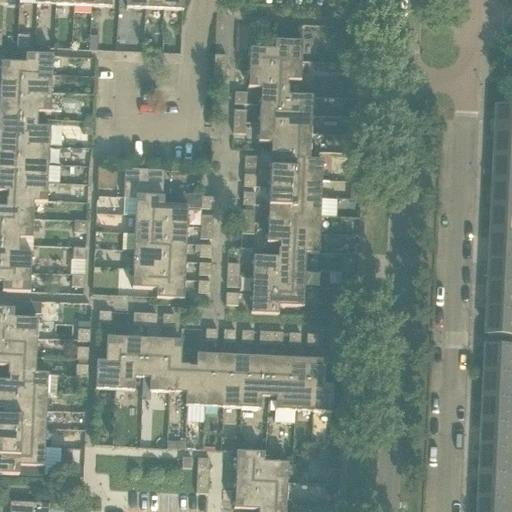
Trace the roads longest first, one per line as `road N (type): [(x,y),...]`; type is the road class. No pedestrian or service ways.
road 1 (tertiary): [(383,511),(403,71)]
road 2 (residential): [(450,511),(470,74)]
road 3 (residential): [(187,133),(203,0)]
